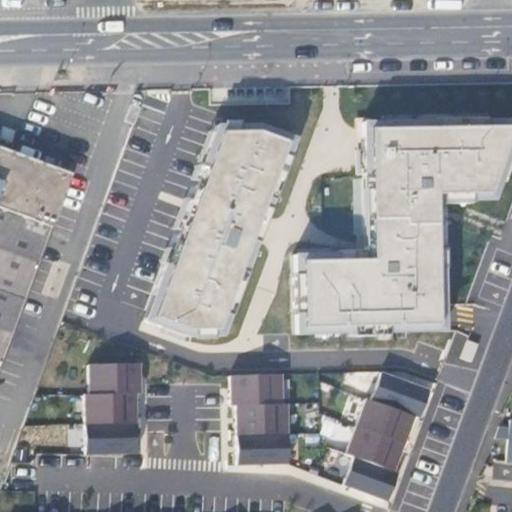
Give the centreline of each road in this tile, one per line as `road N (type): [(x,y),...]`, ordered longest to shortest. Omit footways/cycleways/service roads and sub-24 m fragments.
road 1 (secondary): [(511,20),(97,27)]
road 2 (secondary): [(219,55),(255,39),(511,34)]
road 3 (secondary): [(219,55),(511,48)]
road 4 (secondary): [(0,59),(219,55)]
road 5 (residential): [(452,485),(511,329)]
